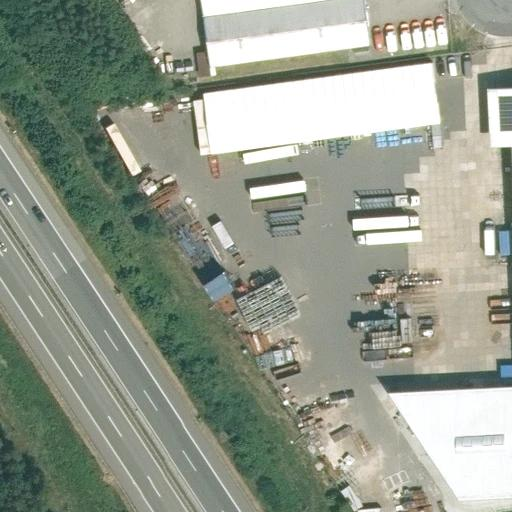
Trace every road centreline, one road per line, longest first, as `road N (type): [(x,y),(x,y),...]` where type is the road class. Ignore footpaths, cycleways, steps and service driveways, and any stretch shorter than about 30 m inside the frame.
road 1 (motorway): [(223,511),(0,173)]
road 2 (motorway): [(0,255),(168,511)]
